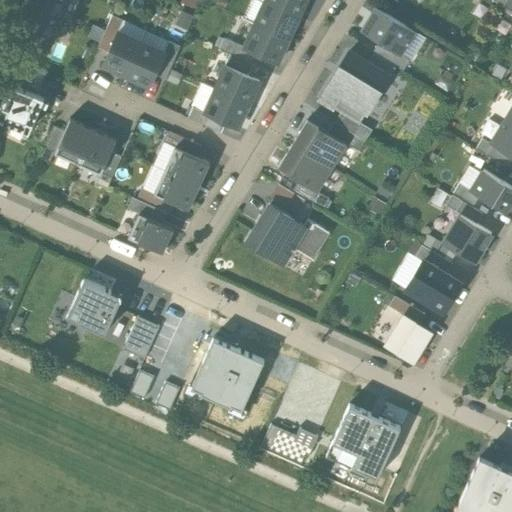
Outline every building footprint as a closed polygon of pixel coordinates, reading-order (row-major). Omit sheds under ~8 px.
[(62,13),(28,0),(25,0),(17,23),(52,37),(62,13)] [(66,0),(28,0),(62,13),(66,0)] [(299,16),(264,0),(254,23),(289,39),(299,16)] [(264,0),(299,16),(306,0),(264,0)] [(511,0),(507,0),(503,7),(511,11),(511,0)] [(413,30),(376,7),(362,31),(379,41),(399,54),(413,30)] [(289,39),(254,23),(243,46),(278,62),(289,39)] [(141,41),(118,30),(102,65),(126,75),(141,41)] [(224,38),(219,48),(230,53),(252,64),(257,53),(224,38)] [(165,51),(141,41),(126,75),(149,86),(165,51)] [(409,60),(379,41),(373,51),(374,52),(395,65),(403,70),(409,60)] [(360,121),(388,76),(368,63),(349,51),(319,98),(341,111),(359,123),(360,121)] [(374,52),(368,63),(388,76),(395,65),(374,52)] [(225,64),(247,74),(252,64),(230,53),(225,64)] [(46,73),(19,61),(12,76),(39,88),(46,73)] [(247,74),(225,64),(214,88),(249,103),(260,80),(247,74)] [(44,97),(10,81),(0,102),(0,118),(29,131),(44,97)] [(201,82),(191,105),(204,111),(214,88),(201,82)] [(249,103),(214,88),(204,111),(238,126),(249,103)] [(193,106),(188,117),(221,132),(226,121),(204,111),(193,106)] [(359,123),(341,111),(334,122),(365,141),(372,129),(360,121),(359,123)] [(93,128),(70,117),(64,129),(54,151),(77,162),(93,128)] [(511,156),(511,117),(510,121),(506,119),(491,143),(511,156)] [(328,132),(307,119),(292,143),(332,167),(346,143),(328,132)] [(365,141),(334,122),(328,132),(346,143),(359,151),(365,141)] [(54,124),(39,157),(49,162),(54,151),(64,129),(54,124)] [(117,138),(93,128),(77,162),(101,173),(111,151),(117,138)] [(201,145),(169,130),(164,141),(175,146),(196,155),(201,145)] [(483,138),(476,148),(507,167),(511,158),(511,156),(491,143),(483,138)] [(332,167),(292,143),(278,167),(298,179),(317,191),(332,167)] [(196,155),(175,146),(164,169),(199,185),(210,162),(196,155)] [(101,173),(96,183),(107,188),(122,155),(111,151),(101,173)] [(199,185),(164,169),(154,192),(188,208),(199,185)] [(511,198),(511,186),(483,169),(470,189),(505,210),(511,198)] [(329,198),(298,179),(292,190),(323,209),(329,198)] [(459,183),(453,193),(474,205),(480,195),(459,183)] [(142,187),(137,198),(169,212),(174,202),(142,187)] [(452,194),(446,204),(477,223),(483,213),(452,194)] [(165,211),(133,196),(128,207),(139,212),(161,222),(165,211)] [(305,226),(270,204),(247,240),(283,262),(293,246),(305,226)] [(161,222),(139,212),(128,236),(163,251),(173,228),(161,222)] [(460,213),(442,242),(474,262),(491,233),(460,213)] [(305,226),(293,246),(313,259),(330,232),(308,218),(304,225),(305,226)] [(452,263),(422,244),(415,255),(422,260),(423,259),(446,273),(452,263)] [(443,311),(461,282),(446,273),(423,259),(422,260),(406,288),(443,311)] [(122,295),(84,278),(67,316),(105,333),(122,295)] [(425,314),(395,296),(389,306),(403,314),(419,324),(425,314)] [(419,324),(403,314),(385,344),(413,360),(431,331),(419,324)] [(159,326),(138,316),(123,347),(144,358),(159,326)] [(213,343),(191,391),(239,413),(261,365),(213,343)] [(371,413),(349,403),(326,454),(377,477),(400,425),(379,416),(377,418),(370,415),(371,413)] [(308,457),(317,435),(299,426),(295,434),(278,426),(268,447),(301,462),(304,455),(308,457)] [(511,511),(511,472),(479,457),(458,503),(469,508),(467,511),(511,511)]
